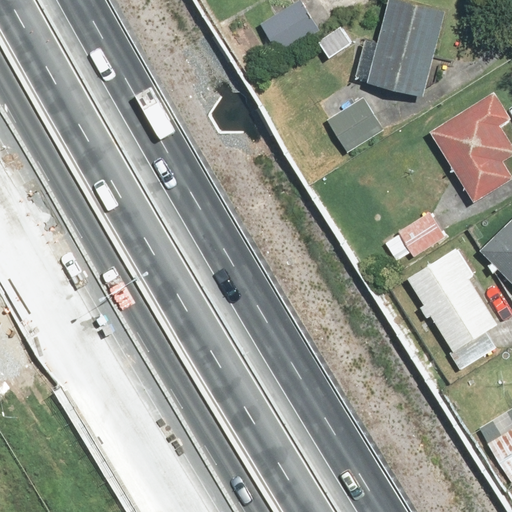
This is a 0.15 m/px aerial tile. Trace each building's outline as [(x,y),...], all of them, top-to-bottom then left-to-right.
[(319,21),(305,0),(267,26),(280,47),(319,21)] [(393,0),(384,45),(371,42),(362,81),(430,96),(449,10),(403,0),(393,0)] [(335,57),(356,43),(346,28),(325,43),(335,57)] [(511,138),(504,124),(511,119),(511,111),(500,90),(437,127),(478,198),(511,178),(511,164),(508,157),(511,154),(511,138)] [(387,131),(367,98),(331,120),(351,153),(387,131)] [(453,235),(437,209),(404,229),(420,255),(453,235)] [(511,223),(486,249),(511,275),(511,223)] [(473,277),(478,274),(461,247),(413,276),(430,304),(426,306),(432,316),(436,313),(459,350),(502,324),(473,277)] [(511,409),(484,426),(511,473),(511,409)]
